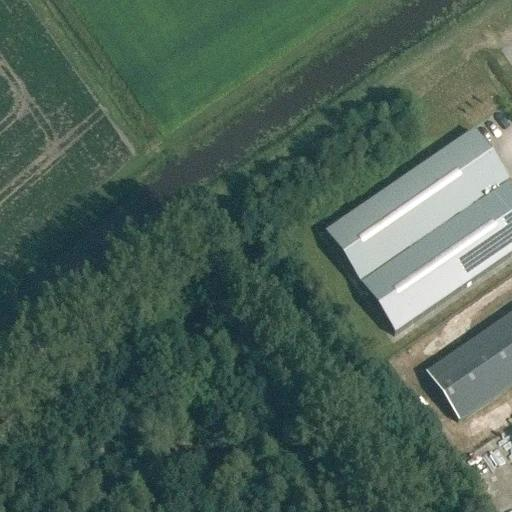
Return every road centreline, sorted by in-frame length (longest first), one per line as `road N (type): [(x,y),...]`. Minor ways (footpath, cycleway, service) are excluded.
road 1 (track): [(420,511),(209,212),(511,12)]
road 2 (track): [(0,295),(148,169),(391,0)]
road 3 (track): [(0,383),(209,212)]
